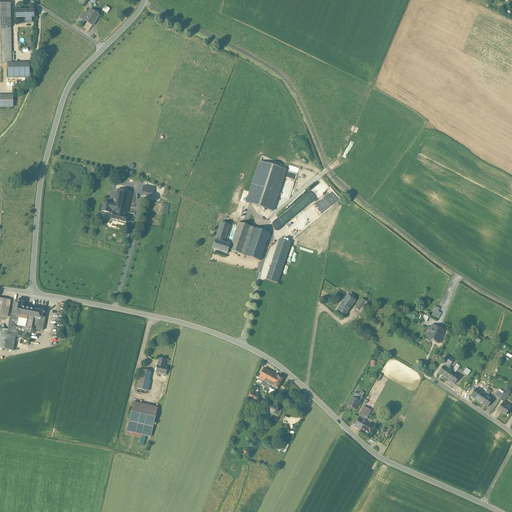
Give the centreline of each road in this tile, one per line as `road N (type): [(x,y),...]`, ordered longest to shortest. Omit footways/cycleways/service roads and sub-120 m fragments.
road 1 (tertiary): [(34,291),(192,326),(261,354),(373,453),(482,503)]
road 2 (unclassified): [(511,305),(452,269),(329,171),(282,75),(145,3)]
road 3 (tertiary): [(103,48),(66,89),(56,119),(40,188),(34,291)]
